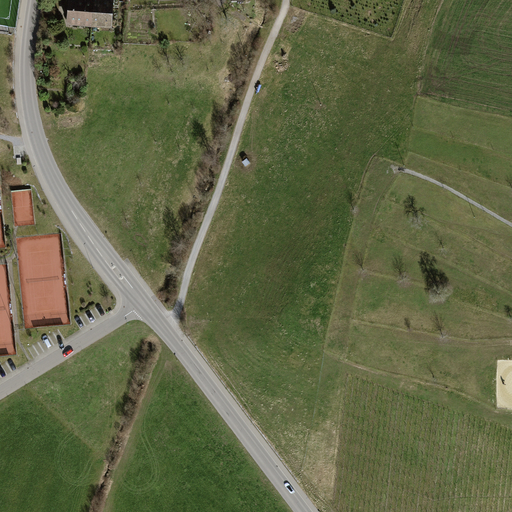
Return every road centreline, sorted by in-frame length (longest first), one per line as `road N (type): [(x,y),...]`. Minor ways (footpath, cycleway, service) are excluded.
road 1 (track): [(287,0),(172,322)]
road 2 (tertiary): [(34,0),(26,79),(37,141),(84,230),(143,303)]
road 3 (tertiary): [(143,303),(303,511)]
road 4 (unclassified): [(0,392),(143,303)]
